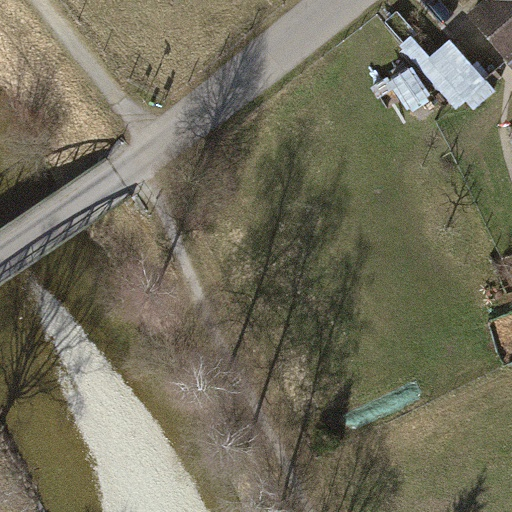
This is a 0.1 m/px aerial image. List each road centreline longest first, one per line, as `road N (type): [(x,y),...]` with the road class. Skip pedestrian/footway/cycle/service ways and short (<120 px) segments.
road 1 (track): [(310,511),(194,289),(129,115),(43,0)]
road 2 (residential): [(348,0),(0,259)]
